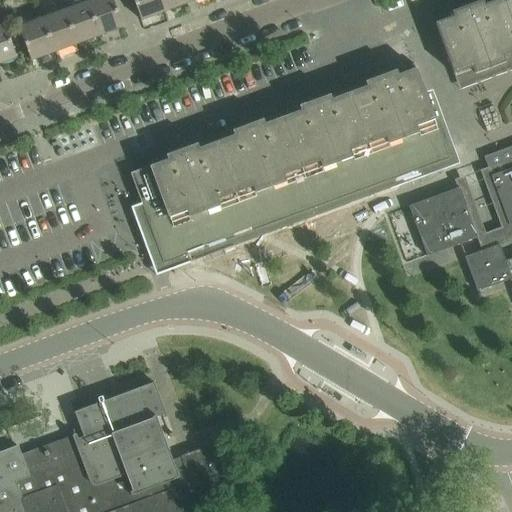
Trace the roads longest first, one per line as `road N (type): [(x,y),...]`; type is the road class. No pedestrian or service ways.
road 1 (unclassified): [(0,367),(126,318),(177,304),(212,305),(463,443),(503,454)]
road 2 (residential): [(0,118),(313,0)]
